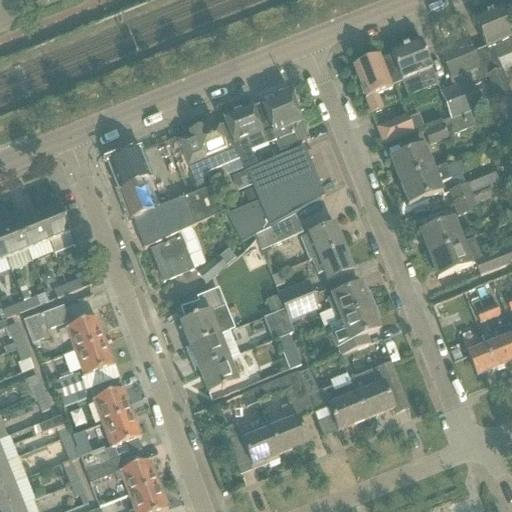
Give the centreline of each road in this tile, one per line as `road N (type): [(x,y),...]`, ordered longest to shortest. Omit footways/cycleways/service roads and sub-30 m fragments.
road 1 (unclassified): [(468,451),(307,43)]
road 2 (unclassified): [(206,511),(69,138)]
road 3 (unclassified): [(69,138),(307,43)]
road 4 (residential): [(309,511),(468,451)]
